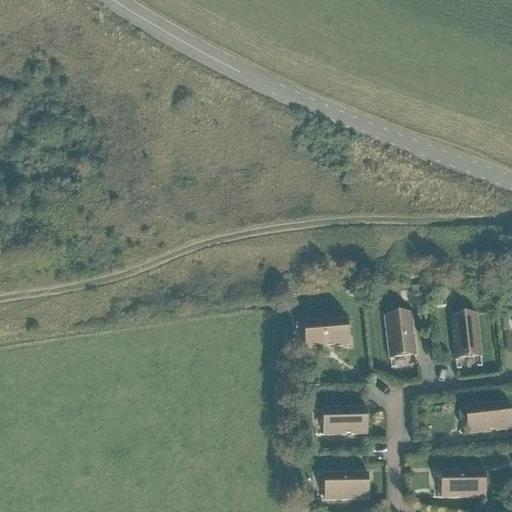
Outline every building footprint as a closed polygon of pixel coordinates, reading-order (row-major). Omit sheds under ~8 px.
[(410,314),(384,317),(386,333),(387,333),(388,339),(387,339),(389,361),(390,360),(390,356),(413,354),(414,358),(415,357),(410,314)] [(476,315),(450,318),(452,334),(453,334),(454,339),(452,340),(455,361),(456,361),(456,357),(479,355),(479,359),(481,358),(476,315)] [(325,322),(303,324),(303,325),(307,325),(309,348),(305,348),(305,350),(349,346),(346,320),(330,321),(330,323),(325,323),(325,322)] [(318,375),(295,376),(295,389),(319,388),(318,375)] [(486,404),(464,404),(464,405),(468,405),(469,429),(465,429),(465,430),(508,430),(508,404),(492,404),(492,406),(486,406),(486,404)] [(344,410),(322,410),(322,412),(326,412),(327,435),(323,435),(323,436),(366,435),(366,409),(349,410),(349,411),(344,411),(344,410)] [(463,473),(441,473),(441,475),(445,474),(445,498),(441,498),(441,499),(485,499),(484,473),(468,473),(468,475),(463,475),(463,473)] [(346,475),(324,475),(324,477),(328,477),(328,500),(324,500),(324,501),(368,501),(367,475),(351,475),(351,477),(346,477),(346,475)]
